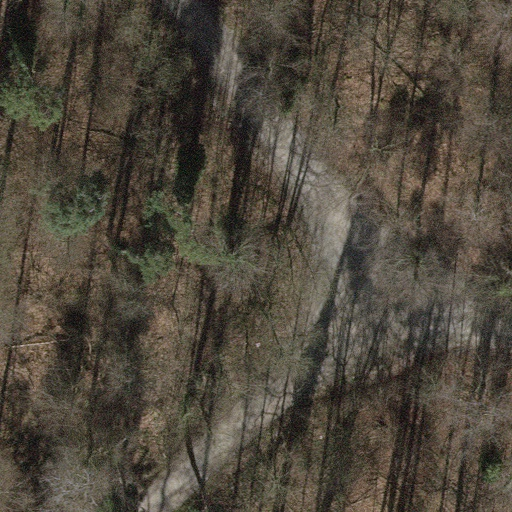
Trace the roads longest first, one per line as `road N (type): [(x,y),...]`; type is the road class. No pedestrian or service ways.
road 1 (track): [(207,0),(387,303),(511,330)]
road 2 (track): [(156,511),(387,303)]
